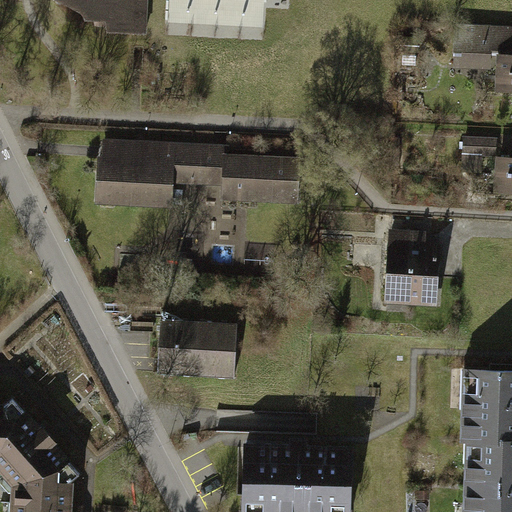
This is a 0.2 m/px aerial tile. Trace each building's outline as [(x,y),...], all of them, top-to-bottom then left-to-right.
[(57,0),(74,9),(81,12),(84,16),(86,20),(95,21),(96,26),(107,26),(108,32),(140,33),(146,33),(147,0),(57,0)] [(511,56),(511,30),(458,30),(457,75),(493,75),(493,57),(511,56)] [(511,56),(493,57),(493,75),(492,101),(511,101),(511,56)] [(496,139),(462,137),(462,152),(496,154),(496,139)] [(228,154),(103,148),(99,215),(170,218),(171,194),(222,196),(221,210),(297,214),(299,167),(228,164),(228,154)] [(511,165),(494,165),(492,201),(511,201),(511,165)] [(427,241),(392,239),(387,313),(439,317),(444,257),(426,255),(427,241)] [(235,375),(239,320),(164,315),(160,370),(235,375)] [(511,460),(511,389),(466,388),(464,460),(468,460),(511,460)] [(13,509),(52,511),(69,511),(75,464),(11,396),(0,396),(0,467),(13,485),(13,509)] [(349,511),(351,448),(246,445),(243,511),(349,511)] [(511,511),(511,460),(468,460),(466,511),(511,511)]
